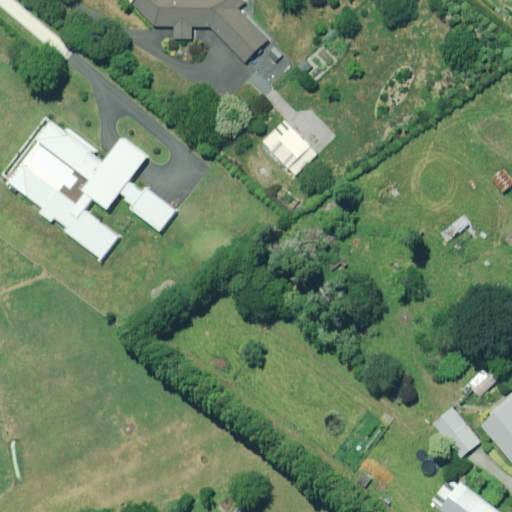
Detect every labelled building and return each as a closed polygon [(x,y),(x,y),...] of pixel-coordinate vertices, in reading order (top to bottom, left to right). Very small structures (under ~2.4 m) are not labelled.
[(142,0),(136,6),(158,27),(177,28),(177,40),(194,40),(194,30),(213,28),(248,64),(272,40),(243,10),(249,4),(244,0),(142,0)] [(326,51),(312,64),(316,69),(311,73),(317,80),(336,62),(326,51)] [(311,73),(316,69),(312,64),(307,59),(297,68),(307,78),(311,73)] [(98,201),(111,210),(124,194),(129,198),(127,200),(136,207),(134,210),(164,233),(180,212),(149,189),(146,193),(132,183),(151,158),(127,139),(107,164),(97,157),(100,153),(72,131),(69,135),(55,124),(41,142),(94,182),(87,192),(89,193),(79,206),(28,166),(14,184),(46,210),(43,214),(55,223),(58,219),(71,229),(68,232),(105,261),(116,247),(122,239),(89,213),(98,201)] [(313,149),(294,130),(273,152),(292,170),(313,149)] [(511,179),(505,171),(492,181),(504,196),(511,189),(511,179)] [(472,226),(465,217),(442,235),(449,244),(472,226)] [(497,383),(485,371),(472,384),(484,396),(497,383)] [(511,401),(484,425),(511,458),(511,401)] [(483,444),(456,409),(436,425),(463,460),(483,444)] [(374,480),(365,473),(359,481),(367,488),(374,480)] [(497,511),(452,478),(433,504),(443,511),(497,511)]
